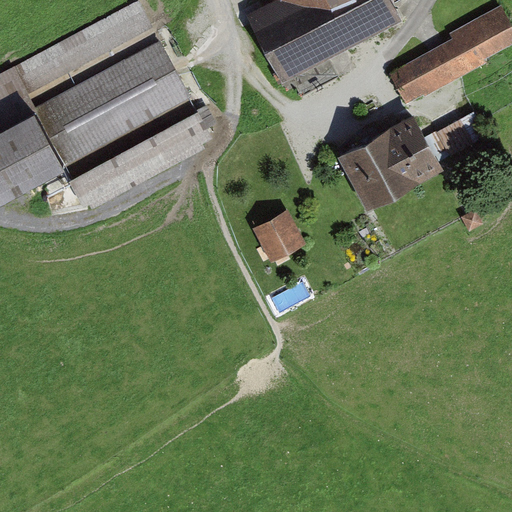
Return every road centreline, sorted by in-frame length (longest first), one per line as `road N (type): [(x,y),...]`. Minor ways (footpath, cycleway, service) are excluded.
road 1 (track): [(281,338),(218,214),(212,168),(228,131),(236,71)]
road 2 (track): [(236,71),(291,110),(329,107),(365,84),(430,0)]
